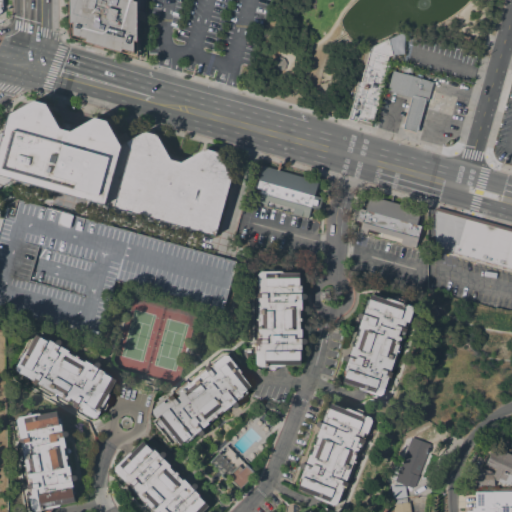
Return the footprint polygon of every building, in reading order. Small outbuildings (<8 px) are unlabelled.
[(133,0),(137,1),(137,41),(134,41),(134,52),(122,49),(121,52),(85,42),(86,39),(72,35),(73,23),(69,22),(69,0),(133,0)] [(470,37),(469,43),(457,40),(458,34),(470,37)] [(382,72),(384,73),(371,122),(356,118),(355,120),(347,117),(357,81),(359,81),(368,50),(367,50),(366,48),(387,38),(391,53),(387,55),(382,72)] [(410,97),(386,90),(392,70),(400,73),(400,70),(408,72),(407,75),(432,82),(427,100),(425,100),(416,133),(401,129),(410,97)] [(215,236),(105,204),(105,205),(12,178),(0,186),(0,131),(4,133),(10,114),(35,100),(47,104),(61,127),(63,118),(74,121),(72,131),(95,117),(108,121),(122,144),(145,131),(157,135),(170,159),(181,162),(205,148),(218,152),(232,177),(215,236)] [(318,181),(314,196),(322,198),(319,209),(311,207),(308,218),(292,213),(293,213),(267,205),(266,206),(256,203),(260,189),(256,188),(262,165),(318,181)] [(415,248),(400,244),(400,243),(366,233),(366,234),(359,232),(360,229),(354,221),(355,220),(353,220),(356,208),(365,210),(369,196),(420,210),(416,224),(421,226),(415,248)] [(235,265),(241,266),(238,277),(232,275),(222,311),(114,280),(95,346),(0,319),(0,226),(6,206),(15,208),(17,200),(50,209),(50,207),(69,212),(68,214),(72,215),(236,261),(235,265)] [(436,207),(511,228),(511,270),(510,270),(511,269),(506,267),(505,269),(502,268),(502,266),(496,265),(496,266),(484,263),(485,261),(479,260),(478,261),(475,260),(476,259),(470,257),(470,259),(467,258),(467,256),(461,255),(461,256),(457,255),(458,254),(453,252),(453,254),(449,253),(450,252),(444,250),(443,251),(436,249),(437,248),(434,247),(434,214),(435,209),(436,207)] [(304,293),(306,294),(306,296),(306,297),(305,298),(305,299),(302,299),(302,338),(304,338),(305,338),(306,340),(306,341),(306,343),(305,343),(304,344),(301,344),(301,353),(300,354),(300,365),(285,365),(284,367),(277,367),(274,370),(267,370),(267,367),(258,367),(255,364),(255,350),(256,350),(256,292),(258,292),(258,274),(261,271),(282,271),(284,272),(299,272),(299,285),(302,285),(302,293),(304,293)] [(329,291),(329,301),(325,301),(325,298),(320,298),(320,291),(329,291)] [(361,318),(358,317),(357,317),(357,315),(357,313),(358,312),(359,312),(360,311),(363,312),(367,300),(370,299),(371,293),(385,297),(387,296),(394,299),(398,298),(403,300),(404,302),(411,305),(413,309),(409,322),(406,321),(404,326),(407,327),(390,378),(388,377),(382,394),(378,396),(371,394),(369,395),(366,394),(366,392),(359,389),(358,388),(358,387),(343,382),(344,378),(342,374),(346,361),(343,359),(343,358),(344,356),(346,355),(348,356),(348,355),(361,318)] [(36,334),(47,340),(48,338),(55,342),(57,340),(58,339),(59,339),(61,339),(61,340),(62,341),(62,342),(60,345),(94,364),(95,362),(97,361),(99,361),(100,362),(101,363),(101,365),(99,368),(107,372),(106,373),(117,379),(109,393),(110,395),(106,401),(108,404),(104,410),(102,409),(97,417),(93,418),(72,405),(72,406),(37,384),(36,385),(30,382),(31,381),(29,380),(28,378),(28,377),(14,369),(19,361),(18,359),(20,355),(22,355),(26,348),(28,348),(36,334)] [(164,427),(163,428),(160,427),(156,422),(158,420),(152,413),(153,409),(164,400),(212,362),(214,363),(225,354),(229,354),(234,361),(235,360),(237,363),(237,365),(242,371),(241,373),(251,386),(247,389),(247,393),(238,400),(239,404),(239,406),(237,407),(236,407),(235,407),(233,404),(203,428),(205,431),(204,433),(203,435),(202,435),(201,435),(200,435),(198,433),(186,443),(184,442),(180,445),(171,433),(168,433),(164,427)] [(371,417),(372,421),(367,433),(363,444),(362,443),(347,481),(348,482),(346,488),(343,487),(337,503),(333,505),(327,503),(324,504),(320,502),(319,499),(313,497),(312,495),(298,489),(299,486),(297,481),(301,470),(303,471),(303,469),(300,467),(299,466),(300,464),(301,463),(302,463),(305,464),(320,427),(317,426),(316,425),(316,423),(317,422),(318,421),(319,421),(321,421),(326,408),(329,409),(331,403),(345,408),(347,407),(355,410),(356,408),(363,411),(362,413),(371,417)] [(41,414),(57,411),(60,423),(62,423),(63,430),(66,430),(67,430),(68,432),(68,434),(68,435),(67,436),(64,436),(72,475),(75,474),(76,475),(76,476),(77,477),(77,479),(76,480),(72,481),(75,493),(73,493),(75,502),(60,504),(59,506),(51,508),(50,511),(45,511),(42,510),(34,511),(31,508),(17,435),(19,432),(16,419),(18,416),(26,415),(27,413),(30,413),(31,414),(39,412),(41,414)] [(430,444),(418,475),(414,486),(412,487),(394,481),(411,437),(430,444)] [(152,511),(123,483),(123,480),(114,470),(114,467),(119,462),(119,460),(122,456),(125,457),(142,440),(143,441),(145,439),(159,453),(161,452),(163,451),(165,451),(165,452),(166,453),(166,454),(165,456),(164,458),(191,485),(193,483),(195,483),(196,483),(197,484),(198,486),(197,488),(195,490),(201,496),(200,497),(209,505),(202,511),(152,511)] [(211,460),(217,453),(220,456),(226,449),(225,447),(226,445),(245,464),(246,463),(254,472),(240,487),(211,460)] [(485,464),(492,449),(501,453),(502,449),(510,453),(510,454),(511,454),(511,483),(509,482),(507,485),(494,479),(494,486),(476,487),(476,472),(493,472),(495,469),(485,464)] [(406,496),(393,498),(391,486),(405,485),(406,496)] [(511,491),(511,511),(467,511),(472,510),(472,507),(475,507),(475,491),(511,491)] [(393,511),(393,508),(388,508),(387,504),(393,503),(392,500),(406,498),(407,501),(409,501),(410,511),(393,511)]
